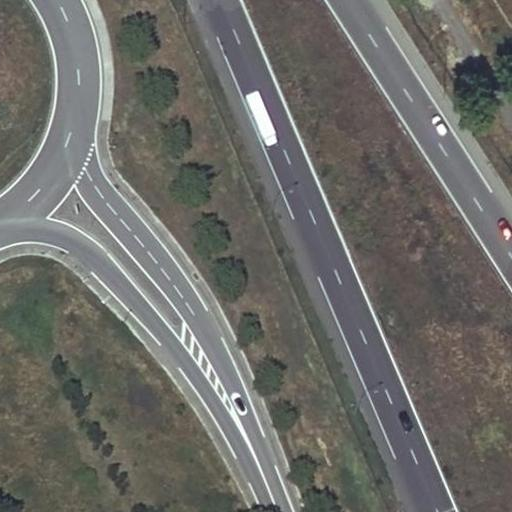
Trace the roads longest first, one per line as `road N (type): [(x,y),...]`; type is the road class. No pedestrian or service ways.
road 1 (trunk): [(221,0),(433,511)]
road 2 (residential): [(263,478),(240,405),(195,316),(95,186),(73,139)]
road 3 (residential): [(0,226),(40,229),(94,254),(152,317),(263,478)]
road 4 (trunk): [(511,241),(352,0)]
road 5 (residential): [(73,139),(83,94),(81,48),(64,0)]
